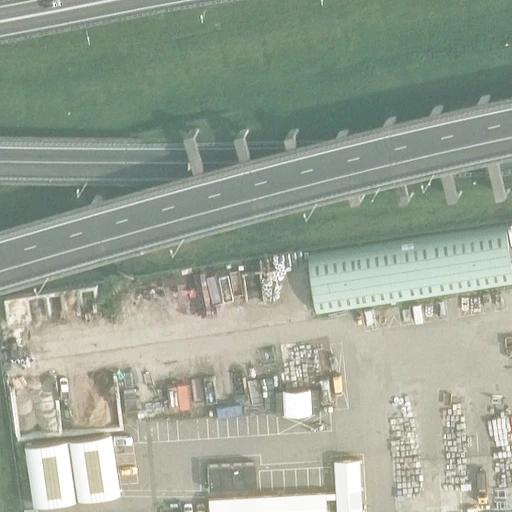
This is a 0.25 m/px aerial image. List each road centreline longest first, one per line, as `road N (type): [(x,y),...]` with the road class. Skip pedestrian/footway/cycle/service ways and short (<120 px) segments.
road 1 (motorway): [(0,249),(287,166),(511,113)]
road 2 (motorway): [(0,151),(511,145)]
